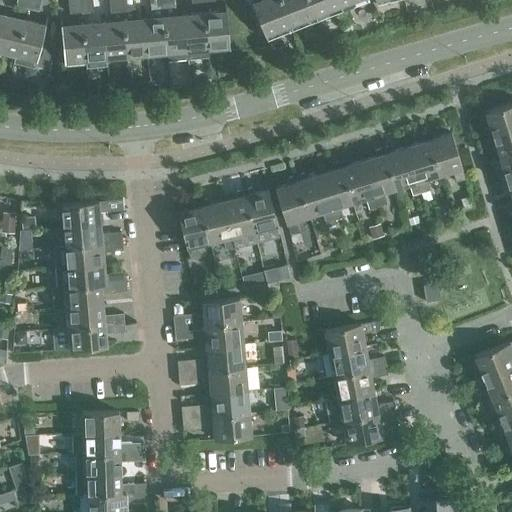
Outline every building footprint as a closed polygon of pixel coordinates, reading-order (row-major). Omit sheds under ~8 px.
[(30,0),(28,7),(40,10),(42,0),(30,0)] [(83,11),(81,0),(69,0),(70,13),(83,11)] [(93,0),(81,0),(83,11),(94,10),(93,0)] [(128,56),(122,0),(110,0),(113,22),(104,23),(108,58),(128,56)] [(122,0),(128,56),(148,54),(145,19),(136,20),(134,0),(122,0)] [(164,4),(163,0),(151,0),(153,18),(145,19),(148,54),(168,52),(165,17),(164,4)] [(267,35),(293,25),(283,0),(260,0),(254,3),(267,35)] [(283,0),(293,25),(318,14),(312,0),(283,0)] [(343,4),(340,0),(312,0),(318,14),(343,4)] [(228,11),(206,13),(209,48),(231,46),(228,11)] [(209,48),(206,13),(185,15),(189,58),(210,56),(209,48)] [(165,17),(168,52),(169,60),(189,58),(185,15),(165,17)] [(5,16),(0,37),(0,50),(17,54),(25,20),(5,16)] [(25,20),(17,54),(15,62),(36,67),(46,26),(25,20)] [(87,60),(87,67),(108,65),(108,58),(104,23),(84,25),(87,60)] [(87,60),(84,25),(63,27),(66,62),(87,60)] [(494,134),(511,128),(511,102),(486,111),(494,134)] [(500,156),(511,152),(511,128),(494,134),(500,156)] [(428,134),(440,174),(453,171),(456,182),(465,179),(461,167),(462,166),(452,131),(438,136),(437,132),(428,134)] [(407,145),(421,192),(430,190),(427,179),(440,174),(428,134),(419,137),(420,141),(407,145)] [(392,145),(383,148),(396,188),(409,184),(413,195),(421,192),(407,145),(393,150),(392,145)] [(363,159),(378,206),(387,203),(384,192),(396,188),(383,148),(375,151),(376,155),(363,159)] [(507,178),(511,176),(511,152),(500,156),(507,178)] [(349,159),(340,162),(353,202),(366,198),(369,209),(378,206),(363,159),(350,163),(349,159)] [(353,202),(340,162),(332,164),(333,169),(320,173),(334,220),(343,217),(340,206),(353,202)] [(334,220),(320,173),(307,177),(306,172),(297,175),(309,215),(322,211),(325,222),(334,220)] [(309,215),(297,175),(288,178),(290,182),(276,186),(287,223),(289,222),(292,233),(300,230),(296,219),(309,215)] [(256,230),(258,241),(280,236),(277,225),(279,225),(270,189),(256,193),(255,187),(245,190),(256,230)] [(225,201),(236,247),(258,241),(256,230),(245,190),(236,192),(238,197),(225,201)] [(474,207),(470,196),(462,199),(466,210),(474,207)] [(123,198),(63,203),(64,224),(101,221),(100,211),(124,209),(123,198)] [(210,198),(201,200),(212,241),(224,238),(227,249),(236,247),(225,201),(212,204),(210,198)] [(212,241),(201,200),(193,202),(194,208),(179,212),(188,247),(190,247),(192,258),(200,256),(198,245),(212,241)] [(36,215),(22,217),(23,229),(37,227),(36,215)] [(14,233),(15,217),(3,216),(1,232),(14,233)] [(66,245),(103,241),(111,241),(110,232),(102,232),(101,221),(64,224),(66,245)] [(381,223),(369,226),(373,238),(385,235),(381,223)] [(111,241),(123,240),(122,230),(110,232),(111,241)] [(123,240),(111,241),(112,250),(124,249),(123,240)] [(104,251),(112,250),(111,241),(103,241),(66,245),(54,246),(56,266),(68,265),(105,262),(104,251)] [(13,262),(0,260),(0,266),(12,269),(13,262)] [(102,284),(107,284),(105,262),(68,265),(56,266),(58,286),(69,285),(70,285),(101,283),(102,284)] [(289,263),(265,267),(268,280),(291,276),(289,263)] [(126,271),(114,272),(115,281),(127,280),(126,271)] [(14,280),(7,278),(5,290),(13,291),(14,280)] [(127,280),(115,281),(115,291),(127,290),(127,280)] [(427,302),(442,299),(439,282),(424,285),(427,302)] [(103,303),(102,284),(101,283),(70,285),(69,285),(58,286),(53,286),(55,307),(67,306),(103,303)] [(1,292),(0,300),(0,301),(11,303),(12,293),(1,292)] [(175,326),(241,321),(239,297),(203,300),(204,315),(199,315),(198,313),(174,315),(175,326)] [(68,326),(105,323),(103,303),(67,306),(68,326)] [(280,307),(272,308),(272,318),(281,317),(280,307)] [(113,323),(125,322),(124,312),(113,313),(113,323)] [(329,353),(366,345),(364,332),(379,329),(377,320),(362,323),(362,322),(324,329),(329,353)] [(243,343),(241,321),(175,326),(176,338),(201,335),(201,333),(205,333),(207,347),(243,343)] [(105,323),(68,326),(70,348),(107,344),(106,333),(126,331),(125,322),(113,323),(105,323)] [(0,326),(0,337),(8,339),(9,335),(10,328),(9,328),(0,326)] [(282,330),(268,331),(269,340),(282,339),(282,330)] [(27,332),(16,333),(17,344),(28,343),(27,332)] [(484,377),(511,365),(511,340),(510,342),(510,341),(475,355),(484,377)] [(297,341),(288,342),(290,358),(299,357),(297,341)] [(243,343),(207,347),(208,360),(204,361),(204,358),(178,360),(179,372),(245,366),(243,343)] [(333,375),(386,365),(384,356),(369,359),(366,345),(329,353),(333,375)] [(283,347),(276,348),(277,363),(284,363),(283,347)] [(333,375),(338,398),(374,390),(372,377),(387,374),(386,365),(333,375)] [(511,365),(484,377),(492,398),(511,390),(511,365)] [(247,389),(245,366),(179,372),(180,384),(205,382),(205,380),(209,379),(211,392),(247,389)] [(295,368),(287,369),(288,381),(297,380),(295,368)] [(249,411),(264,410),(262,388),(248,390),(247,389),(211,392),(212,405),(207,406),(207,404),(182,406),(183,418),(250,412),(249,411)] [(377,404),(374,390),(338,398),(326,400),(330,422),(342,420),(394,410),(392,401),(377,404)] [(511,390),(492,398),(501,419),(511,414),(511,390)] [(82,411),(83,432),(119,431),(119,410),(82,411)] [(128,420),(140,419),(139,410),(127,410),(128,420)] [(396,419),(394,410),(342,420),(347,443),(382,436),(380,422),(396,419)] [(252,435),(250,412),(183,418),(184,430),(209,428),(209,424),(213,424),(215,439),(252,435)] [(509,440),(511,439),(511,414),(501,419),(509,440)] [(304,415),(294,417),(296,428),(305,427),(304,415)] [(24,424),(24,436),(35,436),(35,424),(24,424)] [(73,453),(75,453),(120,452),(141,451),(141,441),(120,442),(119,431),(83,432),(72,432),(73,453)] [(75,473),(120,471),(120,461),(146,460),(145,451),(141,451),(120,452),(75,453),(75,473)] [(12,476),(17,489),(29,485),(30,484),(28,479),(25,471),(12,476)] [(90,493),(147,491),(147,482),(121,483),(120,471),(75,473),(76,494),(90,494),(90,493)] [(0,494),(0,503),(0,504),(17,498),(14,490),(0,494)] [(90,493),(90,494),(90,511),(127,511),(127,501),(147,500),(147,491),(90,493)] [(410,511),(409,511),(457,511),(457,495),(434,497),(435,510),(410,511)]
